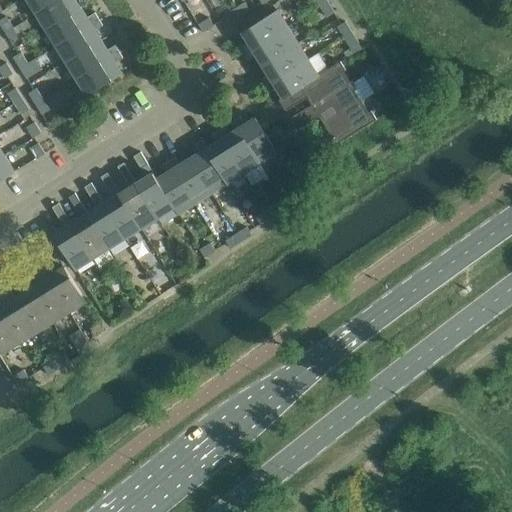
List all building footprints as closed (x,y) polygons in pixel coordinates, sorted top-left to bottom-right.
[(28,0),(36,12),(55,0),(28,0)] [(55,0),(36,12),(46,28),(81,7),(76,0),(55,0)] [(335,12),(328,1),(320,6),(327,17),(335,12)] [(245,2),(234,8),(239,16),(250,10),(245,2)] [(46,28),(56,45),(98,19),(95,13),(87,17),(81,7),(46,28)] [(239,16),(234,8),(223,15),(228,23),(239,16)] [(242,46),(246,52),(288,26),(277,9),(242,31),(249,42),(242,46)] [(0,19),(0,24),(4,32),(12,27),(6,16),(0,19)] [(198,24),(203,32),(214,25),(209,17),(198,24)] [(102,25),(98,19),(56,45),(66,61),(101,39),(95,29),(102,25)] [(22,21),(12,27),(17,35),(27,29),(22,21)] [(337,26),(344,36),(352,31),(345,21),(337,26)] [(298,42),(288,26),(246,52),(250,58),(257,54),(263,64),(298,42)] [(4,32),(11,42),(19,38),(17,35),(12,27),(4,32)] [(359,42),(352,31),(344,36),(351,47),(359,42)] [(66,61),(76,77),(118,51),(115,45),(108,50),(101,39),(66,61)] [(262,79),(266,85),(308,58),(298,42),(263,64),(270,75),(262,79)] [(122,57),(118,51),(76,77),(87,95),(122,73),(115,62),(122,57)] [(13,56),(20,67),(28,63),(21,52),(13,56)] [(308,58),(266,85),(270,91),(277,86),(283,97),(328,69),(318,52),(308,58)] [(28,63),(20,67),(26,78),(34,73),(42,69),(35,58),(28,63)] [(308,96),(313,104),(349,82),(342,71),(345,70),(340,61),(328,69),(283,97),(279,99),(286,109),(308,96)] [(6,62),(0,66),(0,69),(5,78),(13,73),(6,62)] [(313,104),(291,118),(298,128),(319,115),(325,123),(361,101),(360,100),(374,92),(363,75),(352,81),(352,80),(349,82),(313,104)] [(22,98),(15,87),(8,92),(15,103),(22,98)] [(28,93),(35,103),(43,98),(36,88),(28,93)] [(22,98),(15,103),(21,114),(29,109),(22,98)] [(35,103),(42,114),(50,109),(43,98),(35,103)] [(309,146),(315,156),(376,119),(371,111),(368,112),(361,101),(325,123),(330,132),(309,146)] [(244,124),(240,117),(233,121),(238,128),(260,162),(277,152),(255,117),(244,124)] [(26,126),(33,137),(41,132),(34,121),(26,126)] [(244,172),(260,162),(238,128),(228,134),(223,127),(217,130),(244,172)] [(206,147),(227,183),(244,172),(217,130),(212,134),(216,141),(206,147)] [(211,193),(227,183),(206,147),(202,140),(195,144),(200,151),(189,158),(211,193)] [(30,147),(36,157),(37,158),(45,153),(38,142),(30,147)] [(158,217),(174,207),(157,178),(153,172),(140,152),(134,156),(146,176),(136,182),(158,217)] [(0,180),(15,172),(4,155),(0,157),(0,180)] [(169,161),(195,203),(211,193),(189,158),(179,164),(175,157),(169,161)] [(178,213),(195,203),(169,161),(163,164),(167,172),(157,178),(174,207),(178,213)] [(136,182),(124,162),(117,166),(130,186),(120,192),(141,227),(158,217),(136,182)] [(125,237),(141,227),(120,192),(107,172),(101,176),(113,196),(103,202),(125,237)] [(304,180),(303,180),(293,186),(298,194),(309,187),(304,180)] [(125,237),(103,202),(91,182),(85,186),(97,206),(87,212),(109,247),(125,237)] [(92,257),(109,247),(87,212),(75,192),(68,196),(81,216),(71,222),(92,257)] [(75,268),(92,257),(71,222),(59,202),(52,206),(65,226),(54,233),(75,268)] [(277,203),(267,210),(271,218),(282,211),(277,203)] [(261,224),(271,218),(267,210),(256,217),(261,224)] [(247,227),(237,233),(241,241),(252,235),(247,227)] [(230,248),(241,241),(237,233),(226,240),(230,248)] [(211,243),(200,249),(205,257),(215,250),(211,243)] [(48,265),(42,269),(69,311),(86,301),(64,266),(53,273),(48,265)] [(69,311),(42,269),(36,273),(41,280),(31,286),(52,321),(69,311)] [(36,332),(52,321),(31,286),(27,279),(20,283),(25,290),(15,296),(36,332)] [(15,296),(10,289),(4,293),(8,300),(0,305),(0,310),(20,342),(36,332),(15,296)] [(0,348),(3,352),(20,342),(0,310),(0,348)] [(106,330),(101,322),(90,329),(95,336),(106,330)] [(69,337),(81,355),(92,348),(80,330),(69,337)] [(65,354),(54,361),(59,369),(70,362),(65,354)] [(49,375),(59,369),(54,361),(44,367),(49,375)] [(24,369),(13,376),(18,384),(29,377),(24,369)]
